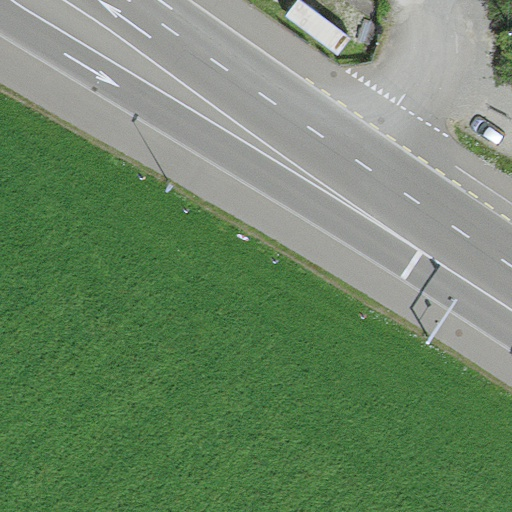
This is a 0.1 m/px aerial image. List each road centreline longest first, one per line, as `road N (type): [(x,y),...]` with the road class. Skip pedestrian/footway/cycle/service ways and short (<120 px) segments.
road 1 (primary): [(79,0),(348,179)]
road 2 (unclassified): [(348,179),(418,55),(435,0)]
road 3 (primary): [(348,179),(511,286)]
